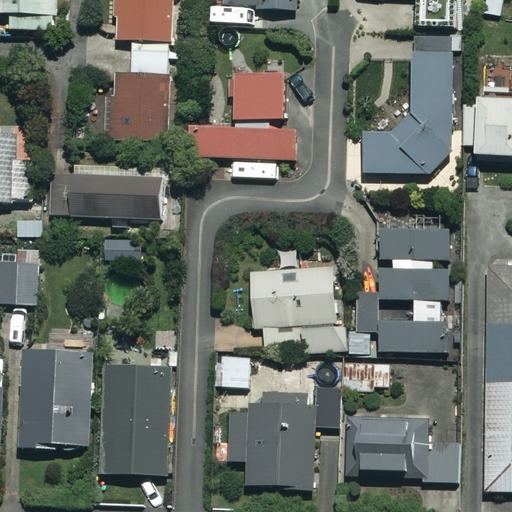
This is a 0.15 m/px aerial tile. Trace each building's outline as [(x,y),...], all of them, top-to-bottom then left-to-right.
[(0,0),(0,16),(16,17),(16,32),(61,34),(62,0),(0,0)] [(179,0),(120,0),(120,44),(138,44),(137,79),(118,79),(117,143),(173,144),(175,49),(178,49),(179,0)] [(229,0),(229,9),(301,13),(301,0),(229,0)] [(421,0),(420,30),(462,32),(463,0),(421,0)] [(507,0),(489,0),(489,21),(507,21),(507,0)] [(459,42),(419,42),(418,116),(398,138),(370,137),(370,176),(434,177),(458,152),(459,42)] [(303,162),(303,78),(240,78),(240,131),(197,132),(197,162),(303,162)] [(511,105),(469,103),(467,148),(485,149),(484,164),(511,165),(511,105)] [(0,239),(5,240),(6,213),(36,214),(40,132),(0,129),(0,239)] [(167,182),(56,179),(54,220),(166,223),(167,182)] [(403,274),(386,274),(386,309),(422,310),(421,323),(388,323),(388,352),(460,353),(461,213),(386,212),(386,262),(403,262),(403,274)] [(43,243),(21,242),(20,266),(0,265),(0,305),(40,307),(43,243)] [(303,270),(302,253),(285,254),(286,273),(257,275),(262,350),(310,346),(311,356),(352,353),(350,329),(345,330),(340,268),(303,270)] [(511,271),(494,271),(491,495),(511,495),(511,271)] [(100,357),(29,356),(26,451),(98,452),(100,357)] [(255,358),(221,357),(220,390),(254,390),(255,358)] [(394,366),(349,366),(349,392),(394,392),(394,366)] [(176,374),(110,373),(108,477),(173,478),(176,374)] [(0,467),(11,467),(13,375),(0,374),(0,467)] [(309,400),(268,398),(268,418),(237,417),(235,464),(254,465),(253,488),(317,491),(320,410),(309,400)] [(406,479),(407,486),(462,485),(462,447),(434,448),(433,421),(352,423),(353,481),(406,479)]
